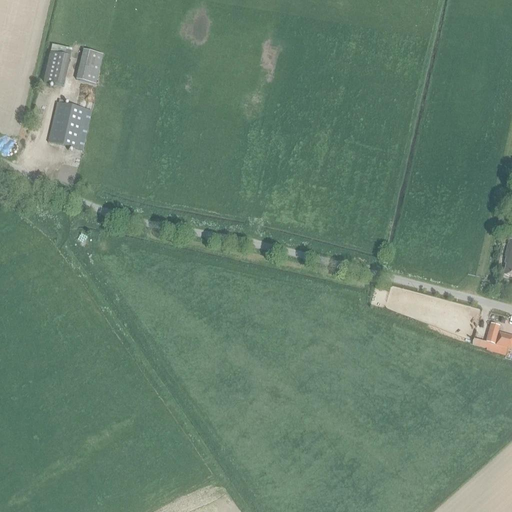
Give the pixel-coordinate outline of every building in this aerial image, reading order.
[(72,50),(52,46),(44,83),(64,88),(72,50)] [(76,81),(96,86),(104,56),(83,51),(76,81)] [(92,112),(58,104),(49,144),(83,152),(92,112)] [(496,346),(499,334),(500,327),(491,325),(486,343),(496,346)] [(496,346),(486,343),(481,342),(479,348),(487,350),(486,352),(505,357),(507,350),(511,351),(511,350),(511,337),(499,334),(496,346)]
